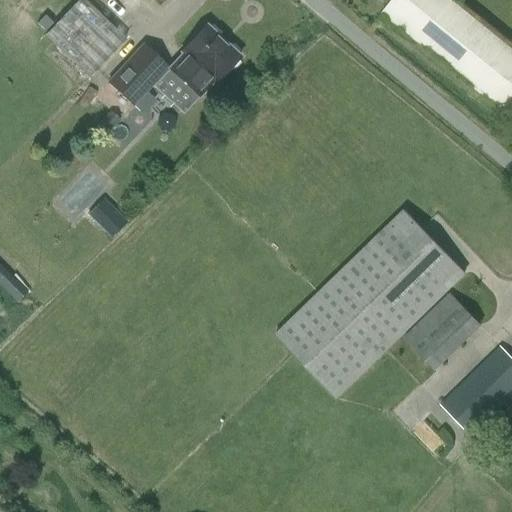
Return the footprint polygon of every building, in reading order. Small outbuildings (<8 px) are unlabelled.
[(126,40),(83,0),(78,0),(45,35),(90,77),(126,40)] [(511,52),(448,0),(391,0),(381,13),(511,120),(511,52)] [(206,26),(168,68),(168,69),(201,99),(239,56),(206,26)] [(143,46),(108,84),(133,107),(168,69),(168,68),(143,46)] [(114,238),(131,221),(107,198),(91,215),(114,238)] [(404,210),(274,335),(336,399),(466,274),(404,210)] [(0,283),(18,302),(30,291),(0,261),(0,283)] [(449,293),(448,293),(402,339),(434,372),(480,326),(449,293)] [(511,358),(501,347),(441,406),(470,435),(511,393),(511,358)]
